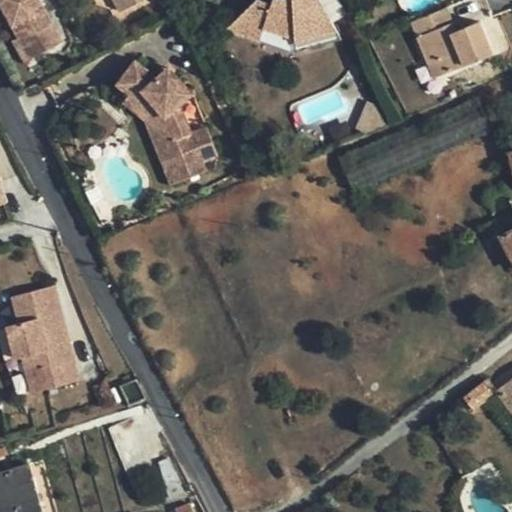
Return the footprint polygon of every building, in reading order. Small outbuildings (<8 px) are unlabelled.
[(30,34),(41,53),(61,41),(38,0),(0,0),(0,2),(19,38),(30,34)] [(275,0),(255,0),(231,21),(261,38),(267,27),(296,44),(301,57),(343,36),(325,0),(296,0),(296,6),(285,0),(275,0),(276,0),(275,0)] [(447,3),(414,16),(432,59),(438,56),(443,68),(493,48),(480,16),(457,25),(447,3)] [(27,61),(41,53),(30,34),(19,38),(16,41),(27,61)] [(144,52),(131,65),(151,85),(142,93),(154,104),(179,176),(221,162),(195,90),(181,71),(171,79),(164,71),(144,52)] [(437,71),(443,68),(438,56),(432,59),(437,71)] [(151,85),(131,65),(122,72),(134,85),(128,92),(146,109),(169,179),(179,176),(154,104),(142,93),(151,85)] [(492,130),(478,96),(340,155),(354,190),(492,130)] [(0,205),(8,202),(0,179),(0,205)] [(511,253),(511,228),(502,233),(511,253)] [(52,283),(12,296),(19,320),(7,324),(16,356),(23,354),(29,372),(43,368),(47,386),(79,377),(52,283)] [(43,368),(29,372),(34,390),(47,386),(43,368)] [(511,377),(497,390),(511,408),(511,377)] [(505,425),(511,419),(511,408),(497,390),(485,400),(505,425)] [(41,511),(28,464),(0,472),(0,511),(41,511)] [(465,464),(458,468),(462,476),(469,471),(465,464)] [(172,496),(184,489),(172,467),(161,474),(172,496)] [(180,511),(192,511),(188,503),(178,507),(180,511)]
